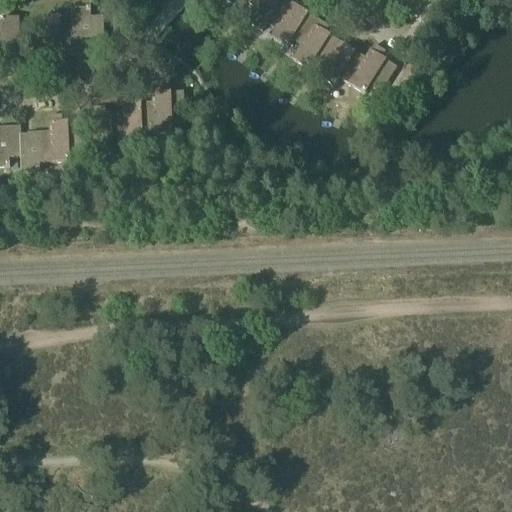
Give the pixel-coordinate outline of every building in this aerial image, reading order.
[(254,8),(259,0),(224,0),(224,1),(240,12),(246,3),(254,8)] [(259,0),(254,8),(245,23),(263,34),(268,26),(276,31),(292,5),(284,0),(259,0)] [(292,41),(302,47),(318,21),(292,5),(276,31),(271,39),(287,49),(292,41)] [(72,10),(73,29),(74,57),(86,57),(86,50),(104,49),(103,19),(91,19),(90,10),(72,10)] [(74,57),(73,29),(61,29),(60,17),(41,18),(43,67),(62,66),(62,58),(74,57)] [(0,61),(2,61),(2,68),(20,68),(19,20),(0,20),(0,61)] [(314,64),(323,69),(339,43),(325,34),(329,28),(318,21),(302,47),(292,62),(309,72),(314,64)] [(339,43),(323,69),(318,78),(335,89),(340,80),(349,86),(366,60),(339,43)] [(374,47),(366,60),(349,86),(365,96),(370,89),(381,95),(397,69),(381,60),(385,54),(374,47)] [(152,88),(152,105),(153,135),(172,135),(172,124),(184,124),(183,94),(165,94),(165,88),(152,88)] [(122,106),(122,116),(123,146),(142,145),(142,135),(153,135),(152,105),(122,106)] [(123,146),(122,116),(93,117),(93,156),(112,156),(112,146),(123,146)] [(50,134),(51,164),(70,163),(69,153),(79,153),(77,123),(62,124),(62,117),(49,118),(50,134)] [(0,169),(10,169),(9,159),(19,158),(22,158),(20,137),(20,128),(0,128),(0,169)] [(27,137),(20,137),(22,158),(19,158),(20,175),(37,174),(36,165),(51,164),(50,134),(27,135),(27,137)]
